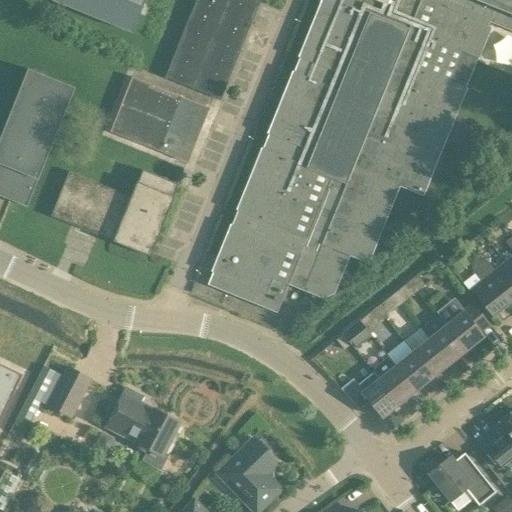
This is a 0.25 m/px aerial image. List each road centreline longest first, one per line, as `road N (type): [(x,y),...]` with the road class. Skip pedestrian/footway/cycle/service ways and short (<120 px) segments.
road 1 (unclassified): [(166,318),(296,0)]
road 2 (residential): [(366,450),(314,385),(271,353),(226,331),(166,318)]
road 3 (residential): [(166,318),(100,310),(0,262)]
road 4 (residential): [(382,468),(511,364)]
